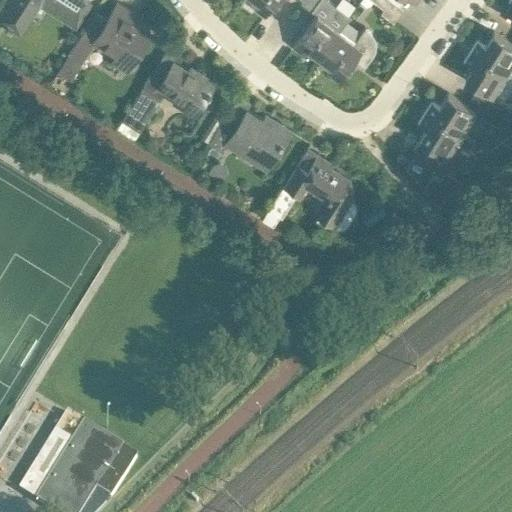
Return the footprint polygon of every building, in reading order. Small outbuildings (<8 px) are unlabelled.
[(73,29),(90,1),(89,0),(10,0),(0,16),(0,19),(20,32),(29,18),(38,24),(46,12),(73,29)] [(276,0),(252,0),(256,3),(254,6),(265,15),(276,0)] [(318,59),(340,30),(351,16),(329,0),(318,0),(311,9),(316,13),(293,45),(304,53),(306,50),(318,59)] [(403,7),(394,0),(373,0),(396,17),(403,7)] [(126,71),(151,31),(129,18),(133,12),(117,2),(107,18),(95,11),(58,70),(71,78),(88,51),(95,39),(115,51),(110,61),(126,71)] [(354,40),(340,30),(318,59),(329,67),(326,70),(338,78),(352,58),(364,67),(365,66),(363,65),(372,53),(375,45),(373,37),(368,31),(364,28),(366,27),(365,26),(354,40)] [(478,38),(471,49),(506,71),(510,65),(511,61),(511,41),(494,30),(486,42),(478,38)] [(472,64),(465,76),(492,93),(506,71),(471,49),(465,59),(472,64)] [(197,75),(181,65),(173,60),(166,72),(155,66),(124,115),(138,124),(156,96),(159,98),(166,88),(197,108),(208,92),(209,93),(212,89),(210,88),(215,81),(199,71),(197,75)] [(433,99),(426,110),(461,131),(475,108),(448,91),(440,103),(433,99)] [(511,118),(511,104),(509,103),(503,112),(511,118)] [(271,160),(290,128),(276,119),(273,124),(247,108),(239,120),(227,112),(209,141),(222,149),(231,136),(271,160)] [(461,131),(426,110),(419,120),(427,125),(413,146),(432,158),(437,149),(447,154),(454,142),(468,151),(475,140),(461,131)] [(509,132),(489,149),(496,154),(511,139),(511,118),(503,112),(496,124),(509,132)] [(283,184),(263,217),(274,223),(279,215),(282,216),(296,192),(299,194),(305,184),(324,196),(314,211),(335,224),(335,223),(338,226),(343,227),(346,224),(355,210),(356,205),(354,202),(350,199),(354,193),(350,177),(326,162),(310,165),(308,169),(297,162),(283,184)] [(423,187),(437,204),(455,188),(432,173),(423,187)] [(83,511),(96,490),(111,499),(137,457),(122,448),(123,446),(84,422),(36,500),(54,511),(83,511)]
